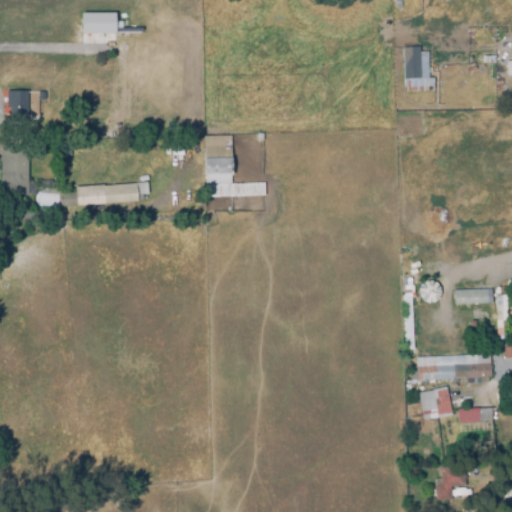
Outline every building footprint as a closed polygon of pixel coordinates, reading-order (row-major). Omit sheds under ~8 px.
[(113,12),(80,13),(80,34),(113,33),(113,12)] [(403,93),(401,49),(418,48),(418,54),(426,53),(427,79),(432,79),(433,92),(403,93)] [(501,76),(494,76),(494,61),(502,61),(501,76)] [(73,108),(72,80),(87,80),(87,108),(73,108)] [(112,103),(95,103),(95,82),(112,82),(112,103)] [(437,98),(436,87),(443,87),(444,98),(437,98)] [(25,122),(8,122),(9,116),(5,116),(6,93),(25,93),(25,122)] [(228,184),(202,185),(201,136),(227,135),(228,184)] [(0,196),(0,147),(26,147),(27,196),(0,196)] [(202,185),(228,184),(261,184),(262,196),(202,198),(202,185)] [(86,206),(85,192),(102,191),(103,205),(86,206)] [(59,209),(58,195),(77,193),(78,207),(59,209)] [(426,282),(428,282),(429,282),(431,283),(432,284),(433,286),(434,287),(435,289),(435,291),(435,293),(435,295),(435,297),(434,299),(433,300),(432,302),(431,303),(429,304),(428,304),(426,304),(425,304),(423,304),(422,303),(421,302),(419,300),(419,299),(418,297),(417,295),(417,293),(417,291),(418,289),(418,287),(419,286),(420,284),(422,283),(423,282),(425,282),(426,282)] [(454,306),(453,291),(486,289),(487,304),(454,306)] [(411,351),(403,351),(400,295),(408,295),(411,351)] [(495,333),(505,333),(504,295),(493,295),(495,333)] [(511,359),(504,361),(502,347),(511,345),(511,359)] [(418,382),(417,367),(490,364),(490,378),(418,382)] [(415,393),(421,420),(450,413),(444,387),(415,393)] [(454,410),(489,408),(490,423),(455,424),(454,410)] [(492,455),(471,457),(469,442),(491,441),(492,455)] [(436,508),(435,487),(440,487),(439,469),(462,468),(463,487),(453,487),(453,491),(450,491),(451,500),(445,501),(445,507),(436,508)]
